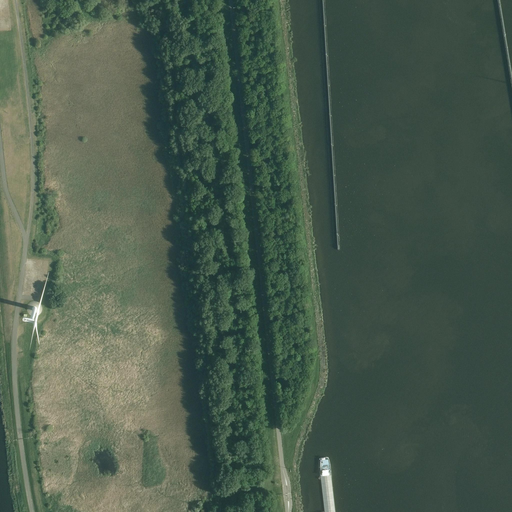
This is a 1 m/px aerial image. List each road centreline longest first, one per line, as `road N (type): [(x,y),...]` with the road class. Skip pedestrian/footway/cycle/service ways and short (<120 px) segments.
road 1 (unclassified): [(287,511),(230,0)]
road 2 (unclassified): [(26,241),(33,156),(15,0)]
road 3 (unclassified): [(20,439),(14,332),(26,241)]
